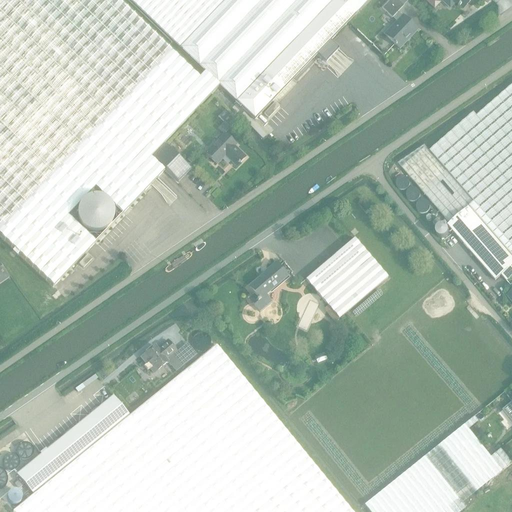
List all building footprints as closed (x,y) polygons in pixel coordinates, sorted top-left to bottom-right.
[(0,0),(0,236),(53,287),(164,172),(150,158),(213,93),(115,0),(0,0)] [(128,0),(236,102),(333,0),(128,0)] [(338,49),(331,42),(371,0),(333,0),(236,102),(255,121),(318,56),(326,63),(338,49)] [(406,41),(417,30),(403,17),(399,13),(405,7),(397,0),(391,0),(382,10),(392,20),(394,17),(399,22),(385,36),(400,50),(407,42),(406,41)] [(440,3),(437,0),(424,0),(434,10),(440,3)] [(446,0),(443,3),(450,10),(455,4),(463,10),(470,3),(468,1),(468,0),(446,0)] [(399,164),(449,223),(468,206),(511,255),(511,87),(477,117),(474,114),(430,152),(425,146),(399,164)] [(279,107),(275,103),(264,115),(268,119),(279,107)] [(217,130),(222,136),(204,154),(216,165),(224,157),(235,167),(244,158),(233,148),(235,146),(224,135),(230,129),(223,123),(217,130)] [(152,158),(178,183),(191,170),(165,145),(152,158)] [(507,281),(511,276),(511,255),(468,206),(449,223),(446,225),(495,280),(501,275),(507,281)] [(432,223),(435,227),(440,222),(437,219),(432,223)] [(305,281),(327,307),(339,320),(388,278),(354,239),(337,254),(328,262),(305,281)] [(79,265),(83,269),(91,260),(87,256),(79,265)] [(274,287),(286,277),(278,267),(275,264),(262,275),(264,276),(249,289),(253,294),(247,299),(260,314),(272,304),(265,296),(275,288),(274,287)] [(0,265),(0,283),(4,281),(7,279),(9,278),(0,265)] [(335,324),(339,320),(327,307),(323,310),(335,324)] [(166,360),(176,352),(167,341),(162,345),(164,348),(159,351),(155,346),(141,358),(154,373),(167,362),(166,360)] [(497,355),(496,354),(493,356),(490,353),(491,353),(484,344),(474,352),(470,348),(465,352),(469,357),(476,366),(481,361),(484,364),(483,364),(491,373),(491,372),(494,375),(483,384),(485,386),(483,387),(487,392),(489,391),(491,393),(491,392),(501,383),(502,385),(505,382),(506,382),(507,381),(507,380),(510,378),(502,369),(504,368),(501,364),(503,362),(502,360),(503,359),(499,354),(497,355)] [(164,388),(129,416),(33,495),(12,511),(353,511),(316,466),(250,385),(217,345),(195,363),(164,388)] [(25,485),(33,495),(129,416),(113,396),(40,455),(16,475),(20,480),(18,481),(23,486),(25,485)] [(507,407),(502,410),(508,417),(511,414),(511,398),(510,400),(511,402),(507,407)] [(385,489),(364,505),(369,511),(460,511),(465,508),(461,503),(511,463),(500,449),(490,457),(468,430),(478,421),(474,417),(449,437),(444,441),(443,442),(413,466),(385,489)] [(14,485),(19,490),(23,486),(18,481),(14,485)]
